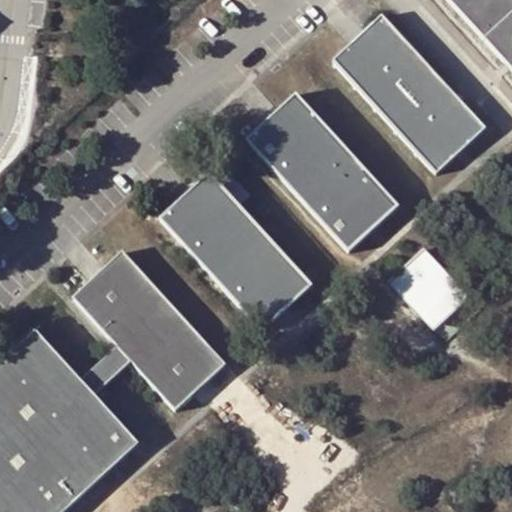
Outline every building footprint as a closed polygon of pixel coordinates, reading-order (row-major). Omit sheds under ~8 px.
[(511,0),(439,0),(511,79),(511,0)] [(384,25),(334,71),(439,185),(488,138),(384,25)] [(297,103),(247,149),(351,263),(401,216),(297,103)] [(314,296),(210,182),(161,228),(265,341),(314,296)] [(425,258),(388,292),(435,341),(472,307),(425,258)] [(227,375),(123,262),(73,308),(116,354),(80,386),(38,340),(0,374),(0,511),(76,511),(141,454),(95,403),(131,371),(177,421),(227,375)]
